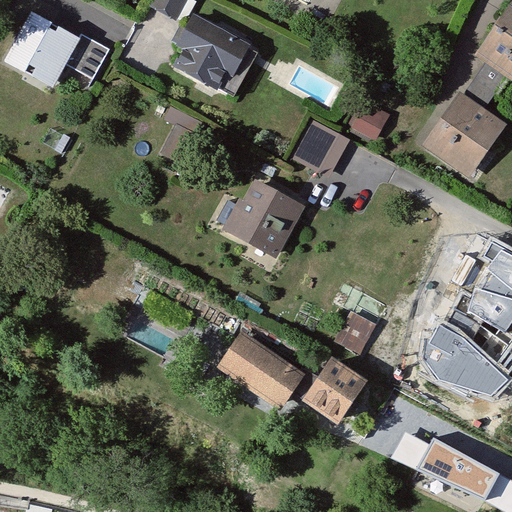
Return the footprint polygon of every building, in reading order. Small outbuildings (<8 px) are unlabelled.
[(187,0),(153,0),(150,7),(176,21),(187,0)] [(511,6),(477,55),(487,62),(509,77),(511,79),(511,6)] [(78,41),(30,14),(26,21),(4,61),(52,87),(65,64),(93,79),(109,51),(81,36),(78,41)] [(251,45),(194,15),(177,47),(185,51),(175,70),(217,92),(226,74),(234,78),(251,45)] [(509,77),(487,62),(464,95),(486,111),(509,77)] [(464,95),(461,93),(423,147),(470,180),(508,126),(486,111),(464,95)] [(390,116),(362,102),(349,127),(376,142),(390,116)] [(165,120),(176,126),(161,155),(187,169),(203,139),(199,137),(206,125),(172,107),(165,120)] [(350,141),(312,121),(291,160),(329,180),(350,141)] [(305,208),(256,180),(244,203),(239,200),(221,231),(276,261),(305,208)] [(51,243),(62,221),(40,210),(29,232),(51,243)] [(511,247),(492,236),(476,258),(491,264),(486,268),(473,295),(462,289),(445,322),(440,319),(434,332),(423,331),(418,360),(438,382),(497,399),(511,382),(511,377),(502,364),(511,350),(511,247)] [(388,308),(343,284),(333,302),(352,312),(337,341),(359,353),(371,330),(375,332),(388,308)] [(307,377),(244,334),(220,368),(283,412),(307,377)] [(332,363),(305,405),(340,428),(368,386),(332,363)] [(415,470),(430,445),(406,432),(391,459),(415,470)] [(415,470),(486,501),(500,474),(434,437),(430,445),(415,470)] [(511,511),(511,479),(500,474),(486,501),(504,511),(511,511)]
